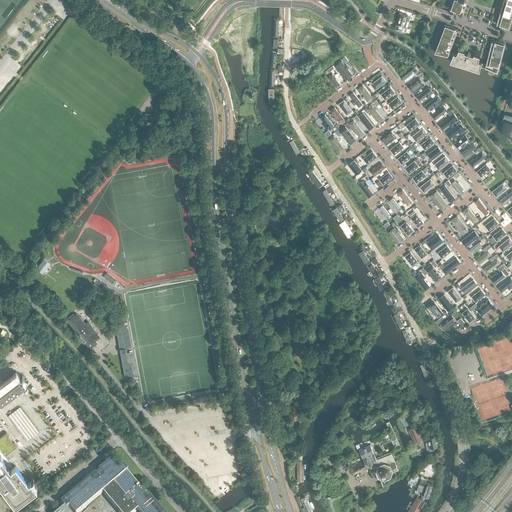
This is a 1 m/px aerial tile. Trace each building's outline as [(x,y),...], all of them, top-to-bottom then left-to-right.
[(502,7),(511,10),(511,3),(503,1),(502,7)] [(464,13),(465,8),(453,3),(451,9),(464,13)] [(500,12),(511,16),(511,10),(502,7),(500,12)] [(400,12),(398,18),(409,21),(412,12),(406,10),(405,13),(400,12)] [(498,18),(511,22),(511,18),(511,16),(500,12),(498,18)] [(409,21),(398,18),(396,24),(397,24),(401,25),(400,29),(406,31),(409,21)] [(509,27),(511,22),(498,18),(496,24),(509,27)] [(443,30),(456,35),(458,29),(445,25),(443,30)] [(441,36),(445,37),(454,41),(456,35),(443,30),(441,36)] [(454,41),(445,37),(441,36),(439,41),(452,46),(454,41)] [(492,40),(490,46),(503,49),(505,44),(492,40)] [(450,51),(452,46),(439,41),(437,47),(447,50),(450,51)] [(489,52),(502,55),(503,49),(490,46),(489,52)] [(447,50),(437,47),(435,52),(441,53),(440,56),(451,60),(454,53),(450,51),(447,50)] [(456,63),(459,64),(460,64),(465,51),(459,49),(457,54),(454,53),(451,60),(456,61),(456,63)] [(487,57),(500,61),(502,55),(489,52),(487,57)] [(480,69),(482,62),(479,61),(480,56),(474,54),(471,68),(480,71),(480,69)] [(489,64),(499,66),(500,61),(487,57),(486,63),(489,64)] [(346,80),(352,75),(341,61),(335,66),(346,80)] [(486,63),(482,62),(480,69),(491,72),(492,70),(498,72),(499,66),(489,64),(486,63)] [(267,86),(274,86),(276,68),(269,68),(267,86)] [(416,75),(412,70),(402,78),(406,83),(416,75)] [(332,74),(328,77),(336,87),(340,84),(332,74)] [(367,85),(371,91),(385,80),(381,74),(367,85)] [(424,85),(420,79),(410,88),(414,93),(424,85)] [(366,103),(372,98),(361,84),(355,89),(366,103)] [(394,92),(390,87),(377,97),(381,103),(394,92)] [(511,87),(511,90),(508,100),(502,118),(499,128),(511,144),(511,87)] [(421,102),(432,93),(428,88),(417,96),(421,102)] [(358,107),(363,104),(353,91),(348,95),(358,107)] [(442,101),(438,95),(424,106),(429,111),(442,101)] [(402,102),(398,96),(384,107),(388,112),(402,102)] [(346,118),(352,114),(341,100),(335,104),(346,118)] [(372,105),(367,109),(369,111),(378,123),(383,119),(372,105)] [(450,110),(445,105),(432,115),(436,121),(450,110)] [(340,124),(345,120),(334,106),(329,110),(340,124)] [(151,112),(145,113),(147,125),(153,124),(151,112)] [(363,113),(358,117),(360,119),(369,131),(373,127),(363,113)] [(457,120),(453,114),(439,125),(444,130),(457,120)] [(326,134),(332,129),(321,115),(315,120),(326,134)] [(419,124),(415,118),(406,126),(410,132),(419,124)] [(354,120),(349,124),(360,138),(365,134),(354,120)] [(465,129),(460,124),(447,134),(451,139),(465,129)] [(345,127),(340,131),(350,145),(355,142),(345,127)] [(427,133),(422,128),(412,136),(416,142),(427,133)] [(395,138),(390,132),(383,138),(387,144),(395,138)] [(472,138),(468,133),(454,143),(459,149),(472,138)] [(334,135),(328,140),(339,154),(345,149),(334,135)] [(434,142),(430,137),(420,145),(424,151),(434,142)] [(404,147),(399,142),(391,149),(395,154),(404,147)] [(476,147),(474,144),(462,153),(466,158),(474,152),(472,150),(476,147)] [(442,152),(437,146),(427,155),(431,160),(442,152)] [(411,157),(407,151),(398,158),(402,164),(411,157)] [(362,159),(367,165),(377,157),(372,152),(362,159)] [(487,157),(483,152),(469,162),(474,168),(487,157)] [(449,161),(445,156),(434,164),(438,170),(449,161)] [(359,178),(365,174),(354,160),(348,164),(359,178)] [(419,166),(414,161),(405,168),(410,173),(419,166)] [(495,167),(490,161),(477,171),(481,177),(495,167)] [(370,170),(375,176),(385,168),(381,162),(370,170)] [(457,172),(453,166),(440,176),(444,182),(457,172)] [(426,176),(422,170),(413,177),(417,183),(426,176)] [(319,189),(323,186),(312,171),(308,174),(319,189)] [(379,179),(383,185),(393,177),(389,172),(379,179)] [(457,178),(452,183),(460,194),(466,190),(457,178)] [(435,184),(430,179),(420,187),(424,192),(435,184)] [(510,186),(506,181),(492,191),(497,197),(510,186)] [(362,183),(357,188),(367,202),(373,198),(362,183)] [(446,184),(441,188),(451,202),(457,197),(446,184)] [(408,207),(414,203),(403,189),(397,193),(408,207)] [(330,206),(334,203),(326,190),(322,192),(330,206)] [(511,199),(511,191),(500,201),(504,206),(511,199)] [(436,192),(430,197),(431,198),(440,210),(446,206),(436,192)] [(401,208),(393,198),(388,202),(395,212),(401,208)] [(484,217),(490,212),(479,199),(474,203),(484,217)] [(384,221),(390,216),(382,204),(376,209),(384,221)] [(473,225),(479,220),(468,206),(462,211),(473,225)] [(339,222),(344,220),(337,207),(333,210),(339,222)] [(424,223),(414,209),(408,214),(418,227),(424,223)] [(464,232),(469,228),(459,215),(453,219),(464,232)] [(414,230),(404,217),(397,222),(408,235),(414,230)] [(498,223),(494,218),(484,225),(488,231),(498,223)] [(351,239),(355,236),(345,220),(340,223),(351,239)] [(404,238),(393,225),(387,230),(398,243),(404,238)] [(506,234),(501,228),(493,235),(497,241),(506,234)] [(466,246),(479,235),(475,230),(461,240),(466,246)] [(430,251),(443,241),(438,234),(425,245),(430,251)] [(359,250),(362,247),(356,237),(352,239),(359,250)] [(511,244),(511,242),(509,238),(499,246),(503,252),(511,244)] [(473,255),(486,245),(482,239),(469,250),(473,255)] [(431,258),(420,244),(414,249),(424,263),(431,258)] [(438,261),(451,251),(446,245),(433,255),(438,261)] [(480,265),(494,254),(489,249),(476,259),(480,265)] [(366,265),(371,261),(364,250),(358,253),(366,265)] [(511,259),(511,250),(503,258),(507,263),(511,259)] [(421,266),(410,252),(405,257),(415,270),(421,266)] [(446,273),(459,263),(456,258),(442,269),(446,273)] [(488,274),(501,264),(497,258),(483,269),(488,274)] [(50,263),(44,259),(36,268),(43,273),(50,263)] [(375,277),(379,275),(372,263),(368,266),(375,277)] [(442,277),(432,263),(425,268),(436,282),(442,277)] [(491,278),(495,283),(505,276),(501,270),(491,278)] [(432,285),(421,271),(415,276),(425,290),(432,285)] [(115,279),(107,272),(103,277),(112,283),(115,279)] [(382,291),(386,289),(380,277),(376,279),(382,291)] [(479,286),(472,277),(466,281),(474,290),(479,286)] [(499,288),(502,292),(511,284),(511,279),(511,278),(499,288)] [(104,284),(100,281),(80,306),(84,309),(104,284)] [(453,287),(448,292),(458,305),(464,301),(453,287)] [(485,294),(480,288),(467,298),(472,305),(485,294)] [(390,307),(393,306),(387,291),(384,293),(390,307)] [(444,295),(438,299),(442,304),(443,305),(449,312),(454,308),(444,295)] [(493,304),(488,298),(475,309),(479,314),(493,304)] [(433,301),(428,306),(439,319),(444,315),(433,301)] [(404,312),(401,305),(396,308),(399,314),(404,312)] [(469,323),(475,319),(464,305),(459,310),(469,323)] [(97,343),(96,341),(100,337),(88,321),(85,324),(76,313),(74,315),(70,318),(69,319),(80,333),(78,334),(90,349),(97,343)] [(401,331),(405,329),(397,314),(393,315),(401,331)] [(441,324),(446,330),(457,322),(452,315),(441,324)] [(121,348),(126,347),(131,346),(127,322),(116,324),(121,348)] [(409,346),(412,344),(405,331),(402,332),(409,346)] [(416,361),(420,359),(413,345),(409,347),(416,361)] [(132,350),(127,351),(121,352),(126,376),(137,374),(132,350)] [(426,380),(430,378),(423,364),(419,365),(426,380)] [(0,486),(15,506),(16,505),(37,489),(35,486),(37,485),(36,484),(33,480),(33,479),(31,481),(28,483),(27,481),(26,479),(15,465),(14,467),(8,460),(7,458),(5,455),(7,454),(17,446),(15,443),(14,442),(13,443),(12,441),(8,436),(9,435),(8,434),(7,432),(0,436),(0,403),(9,397),(11,396),(26,384),(23,382),(23,381),(22,380),(21,378),(20,377),(17,372),(16,372),(0,384),(0,486)] [(18,409),(8,416),(13,423),(14,424),(22,434),(23,436),(26,440),(39,431),(20,407),(19,407),(18,409)] [(294,424),(294,420),(289,420),(283,423),(285,430),(289,429),(287,424),(288,423),(294,424)] [(416,426),(409,429),(414,442),(421,439),(416,426)] [(438,446),(436,436),(434,436),(433,435),(430,435),(430,437),(428,438),(428,441),(427,441),(426,443),(427,450),(429,451),(435,450),(434,447),(438,446)] [(370,445),(360,449),(362,456),(367,467),(368,466),(376,463),(377,462),(372,450),(370,445)] [(375,470),(371,472),(374,480),(385,476),(386,479),(391,476),(393,472),(399,470),(393,457),(391,453),(377,459),(379,463),(373,466),(375,470)] [(61,511),(59,511),(80,511),(87,507),(87,506),(102,494),(103,493),(104,492),(106,490),(125,511),(127,511),(135,506),(137,509),(138,510),(138,511),(139,511),(163,511),(149,495),(143,499),(142,497),(143,496),(146,494),(139,486),(138,486),(137,485),(127,473),(128,472),(123,467),(119,470),(118,471),(114,467),(110,462),(109,462),(110,462),(99,471),(100,473),(96,476),(95,475),(91,478),(89,476),(91,478),(90,479),(61,503),(65,508),(64,508),(63,509),(61,511)] [(417,499),(408,511),(418,511),(425,501),(424,500),(426,497),(429,498),(433,486),(428,484),(424,482),(423,485),(419,484),(417,490),(422,492),(421,495),(422,496),(421,498),(419,497),(417,499)] [(306,511),(314,511),(306,496),(300,499),(306,511)] [(361,511),(357,503),(353,505),(356,511),(361,511)]
